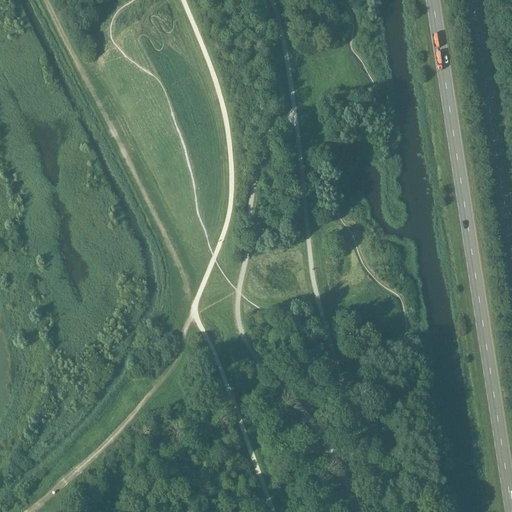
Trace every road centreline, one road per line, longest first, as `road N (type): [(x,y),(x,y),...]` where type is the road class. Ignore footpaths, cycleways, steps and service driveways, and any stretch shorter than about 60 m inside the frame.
road 1 (primary): [(433,0),(511,508)]
road 2 (primary): [(511,258),(471,0)]
